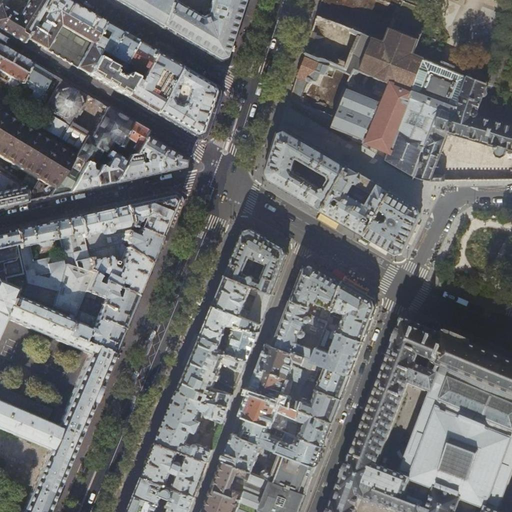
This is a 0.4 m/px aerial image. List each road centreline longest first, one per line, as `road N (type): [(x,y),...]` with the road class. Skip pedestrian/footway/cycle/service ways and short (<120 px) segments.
road 1 (primary): [(86,511),(221,182)]
road 2 (residential): [(221,182),(199,154),(0,36)]
road 3 (residential): [(313,511),(404,289)]
road 4 (residential): [(449,197),(418,193),(251,94)]
road 5 (residential): [(221,182),(185,180),(0,220)]
road 6 (tertiary): [(221,182),(404,289)]
road 7 (residential): [(90,0),(251,94)]
